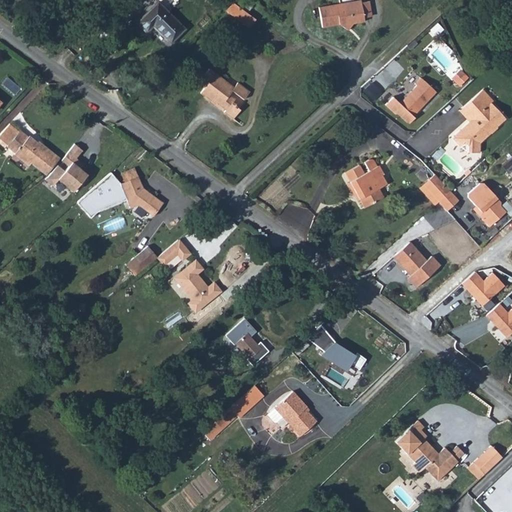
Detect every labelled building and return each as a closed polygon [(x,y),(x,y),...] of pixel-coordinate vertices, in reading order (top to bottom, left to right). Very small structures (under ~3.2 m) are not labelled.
[(155,23),(173,41),(187,27),(161,0),(158,0),(138,19),(148,29),(155,23)] [(251,26),(257,16),(235,0),(234,0),(226,8),(251,26)] [(367,14),(363,0),(343,0),(322,4),(325,23),(343,21),(348,20),(354,24),(357,20),(368,18),(367,14)] [(371,0),(363,0),(367,14),(375,13),(371,0)] [(348,20),(343,21),(352,28),(354,24),(348,20)] [(452,78),(460,87),(469,79),(462,69),(452,78)] [(226,112),(235,118),(241,109),(232,102),(235,98),(229,94),(232,90),(247,100),(253,92),(240,83),(237,88),(211,70),(201,84),(207,89),(204,95),(214,103),(215,101),(226,110),(226,112)] [(410,124),(416,118),(414,117),(420,110),(418,108),(434,89),(420,76),(397,102),(393,98),(386,106),(396,115),(397,113),(410,124)] [(459,133),(465,140),(470,136),(473,139),(473,145),(484,146),(485,136),(502,121),(502,119),(510,112),(496,96),(498,94),(488,83),(467,102),(478,113),(475,115),(459,130),(459,133)] [(475,115),(478,113),(467,102),(465,104),(475,115)] [(33,165),(48,176),(62,159),(46,147),(45,148),(31,137),(30,139),(11,124),(0,138),(11,146),(9,149),(17,155),(16,156),(30,168),(33,165)] [(76,143),(62,161),(69,166),(65,171),(59,166),(47,180),(55,186),(60,180),(76,193),(90,177),(81,169),(85,165),(77,159),(85,151),(76,143)] [(350,177),(360,195),(365,204),(384,194),(380,186),(385,184),(379,174),(384,171),(378,162),(377,163),(372,157),(368,156),(364,159),(369,167),(364,170),(359,161),(345,169),(350,177)] [(511,158),(502,166),(508,174),(511,170),(511,158)] [(118,174),(121,183),(139,178),(136,168),(118,174)] [(445,195),(456,185),(439,168),(428,178),(445,195)] [(462,179),(467,175),(463,170),(458,175),(462,179)] [(138,205),(146,211),(153,217),(163,204),(147,191),(142,187),(141,184),(139,178),(121,183),(110,172),(75,202),(90,218),(97,212),(126,200),(130,208),(135,206),(138,205)] [(357,196),(360,195),(350,177),(347,178),(357,196)] [(445,195),(428,178),(425,181),(441,198),(445,195)] [(480,183),(468,194),(467,197),(480,211),(480,217),(488,226),(504,212),(500,206),(500,203),(484,183),(480,183)] [(456,185),(445,195),(452,204),(464,194),(456,185)] [(418,284),(447,258),(438,248),(432,253),(415,235),(398,250),(415,269),(409,275),(418,284)] [(190,251),(178,237),(156,255),(163,263),(177,252),(182,258),(190,251)] [(130,258),(140,269),(152,258),(156,255),(146,244),(130,258)] [(124,263),(134,274),(140,269),(130,258),(124,263)] [(196,259),(180,272),(184,276),(178,280),(194,299),(189,302),(196,310),(222,289),(215,280),(209,285),(197,272),(203,267),(196,259)] [(475,267),(462,279),(482,301),(504,281),(493,268),(483,277),(475,267)] [(184,276),(180,272),(175,276),(178,280),(184,276)] [(486,311),(507,333),(511,328),(511,305),(508,309),(500,299),(486,311)] [(262,347),(258,343),(251,335),(257,330),(246,318),(227,335),(236,344),(238,342),(251,356),(249,358),(254,365),(270,350),(265,343),(262,347)] [(320,326),(307,338),(322,351),(320,354),(345,370),(350,364),(358,370),(365,359),(356,353),(354,355),(335,343),(320,326)] [(256,385),(232,408),(241,418),(266,395),(256,385)] [(275,418),(300,396),(294,390),(270,412),(275,418)] [(295,426),(310,411),(307,407),(309,405),(300,396),(275,418),(282,426),(289,420),(295,426)] [(319,420),(310,411),(295,426),(303,434),(319,420)] [(416,420),(408,428),(413,434),(420,428),(422,426),(416,420)] [(413,434),(408,428),(396,441),(416,461),(412,465),(419,472),(425,467),(437,479),(458,461),(456,459),(463,452),(457,445),(449,452),(444,447),(437,452),(435,455),(427,447),(430,444),(423,437),(425,435),(420,428),(413,434)] [(435,455),(437,452),(430,444),(427,447),(435,455)] [(485,451),(496,462),(502,455),(491,444),(485,451)] [(473,462),(485,473),(496,462),(485,451),(473,462)]
